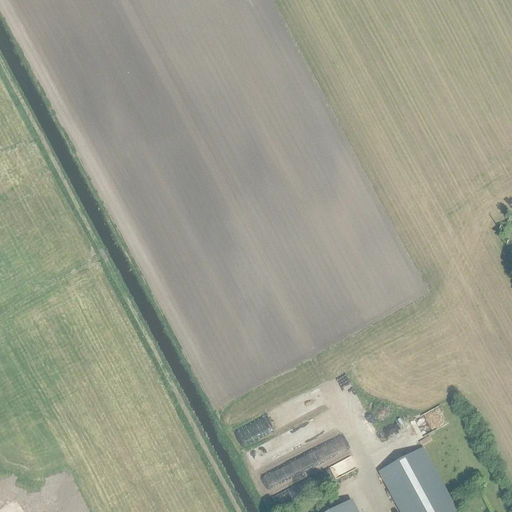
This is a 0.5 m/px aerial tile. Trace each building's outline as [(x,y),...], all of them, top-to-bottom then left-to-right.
[(443,405),(415,417),(421,431),(431,426),(433,429),(450,422),(443,405)] [(307,427),(260,448),(267,461),(313,441),(307,427)] [(456,511),(423,449),(377,473),(397,511),(456,511)] [(334,476),(358,468),(354,457),(330,465),(334,476)] [(356,511),(351,501),(329,511),(356,511)]
